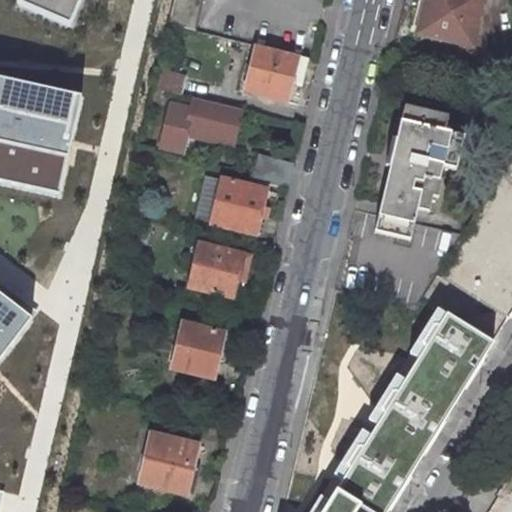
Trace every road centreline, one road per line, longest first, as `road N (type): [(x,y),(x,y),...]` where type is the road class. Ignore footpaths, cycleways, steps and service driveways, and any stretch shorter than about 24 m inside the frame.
road 1 (residential): [(242,511),(366,0)]
road 2 (residential): [(511,360),(421,511)]
